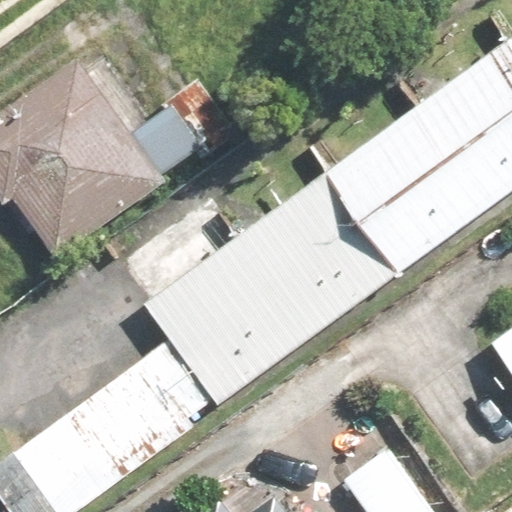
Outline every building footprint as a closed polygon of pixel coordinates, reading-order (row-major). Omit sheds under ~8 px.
[(223,403),(511,193),(511,39),(150,302),(223,403)] [(169,181),(165,175),(207,146),(177,104),(136,133),(82,55),(0,110),(0,194),(8,207),(22,198),(62,255),(169,181)] [(511,329),(497,340),(511,361),(511,329)] [(172,342),(0,459),(0,489),(15,511),(76,511),(201,427),(193,415),(212,401),(172,342)] [(435,511),(390,448),(348,478),(372,511),(435,511)] [(307,511),(275,466),(210,511),(307,511)]
